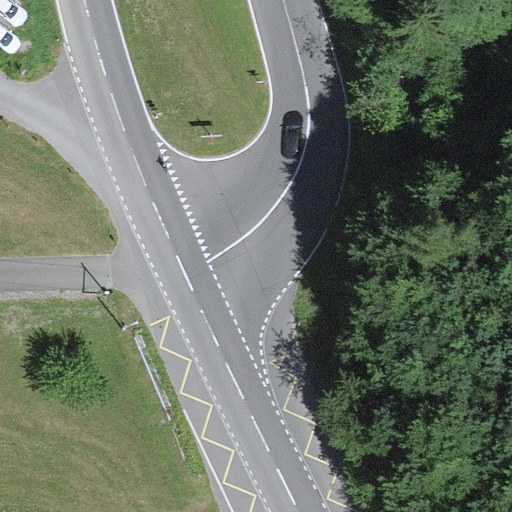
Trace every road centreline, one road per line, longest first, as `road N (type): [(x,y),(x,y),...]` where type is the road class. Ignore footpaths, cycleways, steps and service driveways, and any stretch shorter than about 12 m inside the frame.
road 1 (tertiary): [(200,296),(273,208),(302,147),(300,62),(285,0)]
road 2 (tertiary): [(84,0),(114,107),(200,296)]
road 3 (tertiary): [(200,296),(304,511)]
